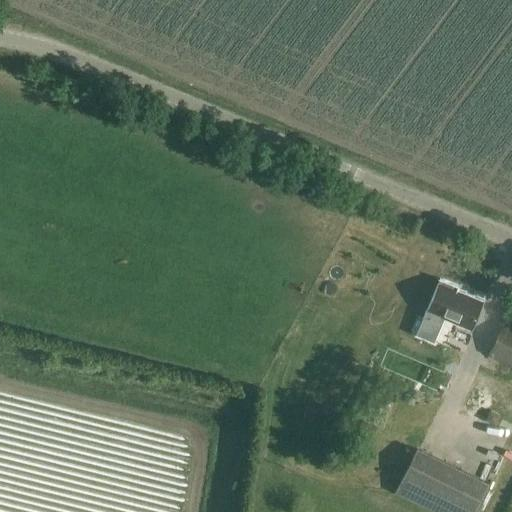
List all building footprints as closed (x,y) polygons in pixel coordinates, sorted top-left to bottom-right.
[(439,280),(432,299),(426,311),(472,330),(483,302),(456,290),(457,287),(439,280)] [(425,328),(469,346),(474,332),(431,314),(425,328)] [(488,355),(511,366),(511,326),(504,323),(488,355)] [(452,381),(463,359),(427,340),(416,362),(452,381)] [(400,362),(370,423),(418,446),(440,403),(426,396),(435,379),(400,362)] [(511,381),(484,367),(468,398),(511,419),(511,381)] [(435,511),(477,511),(491,486),(420,449),(398,492),(435,511)]
